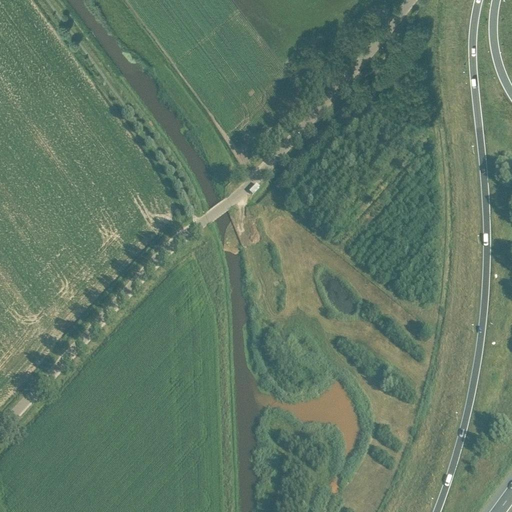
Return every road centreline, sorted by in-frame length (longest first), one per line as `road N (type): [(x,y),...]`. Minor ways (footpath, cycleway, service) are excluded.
road 1 (unclassified): [(0,429),(175,240),(252,182),(410,0)]
road 2 (motorway): [(478,0),(472,64),(486,211),(484,301),(463,430),(436,511)]
